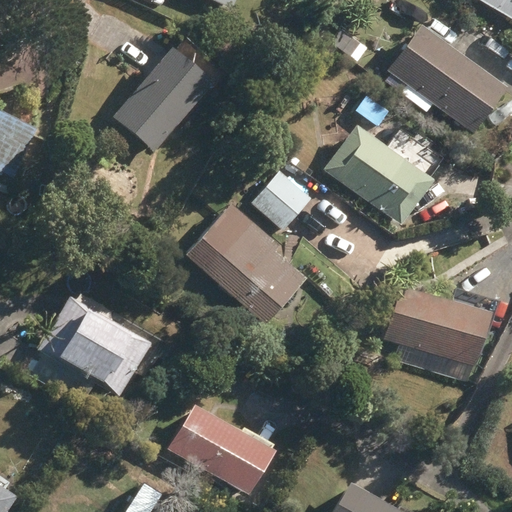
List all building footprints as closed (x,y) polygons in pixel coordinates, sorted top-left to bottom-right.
[(210,0),(233,11),(238,0),(210,0)] [(511,0),(476,0),(511,21),(511,0)] [(371,48),(340,28),(328,48),(359,67),(371,48)] [(388,73),(475,135),(508,90),(421,28),(388,73)] [(113,118),(154,154),(184,120),(187,122),(226,77),(186,42),(176,53),(173,50),(113,118)] [(0,171),(14,179),(37,129),(0,112),(0,171)] [(324,172),(402,227),(434,182),(430,179),(444,160),(403,130),(389,150),(357,127),(324,172)] [(282,231),(311,199),(280,172),(251,205),(282,231)] [(186,258),(265,327),(307,280),(275,253),(280,248),(232,206),(186,258)] [(380,359),(468,385),(488,315),(401,289),(380,359)] [(39,354),(119,398),(148,346),(68,302),(39,354)] [(169,451),(249,498),(274,453),(270,450),(271,448),(244,432),(242,435),(194,407),(169,451)] [(51,454),(60,460),(67,449),(59,443),(51,454)] [(0,511),(8,511),(17,499),(6,491),(10,484),(0,477),(0,511)] [(333,511),(396,511),(348,485),(333,511)]
